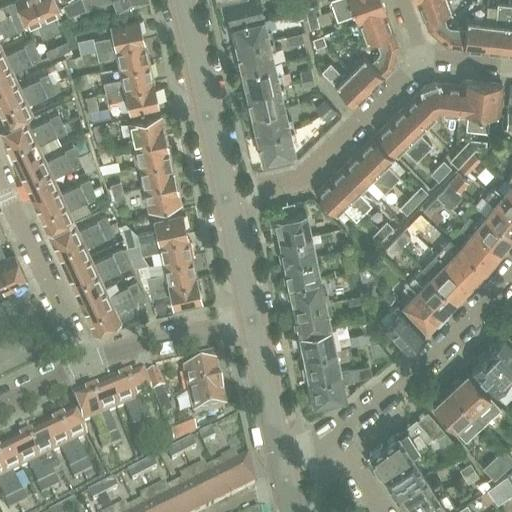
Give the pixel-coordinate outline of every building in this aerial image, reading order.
[(26,24),(34,20),(42,37),(50,34),(35,0),(15,0),(26,24)] [(59,9),(55,0),(35,0),(50,34),(59,30),(51,13),(59,9)] [(62,5),(69,16),(85,9),(91,7),(109,0),(113,0),(116,8),(138,0),(72,0),(63,4),(62,5)] [(261,12),(258,0),(225,0),(229,19),(261,12)] [(329,0),(333,9),(359,0),(329,0)] [(381,0),(359,0),(333,9),(337,19),(355,13),(358,21),(385,12),(381,3),(382,3),(381,0)] [(430,32),(436,37),(437,38),(448,26),(447,25),(442,12),(451,9),(448,0),(442,0),(421,8),(425,19),(430,32)] [(0,27),(19,18),(11,2),(2,6),(6,14),(0,17),(0,27)] [(470,48),(496,51),(501,4),(497,3),(497,6),(486,5),(485,21),(473,20),(470,48)] [(511,52),(511,4),(501,4),(496,51),(511,52)] [(314,5),(304,7),(307,18),(316,16),(314,5)] [(290,20),(302,18),(300,8),(288,11),(290,20)] [(375,37),(379,50),(379,52),(396,56),(398,47),(385,12),(358,21),(365,40),(375,37)] [(310,28),(319,26),(316,16),(307,18),(310,28)] [(231,24),(236,47),(269,40),(263,17),(231,24)] [(0,27),(0,36),(16,29),(23,27),(19,18),(0,27)] [(114,36),(105,38),(104,37),(93,40),(94,41),(78,44),(79,53),(96,50),(143,38),(138,19),(111,25),(114,36)] [(446,46),(470,48),(473,20),(466,20),(465,29),(450,27),(448,26),(437,38),(446,46)] [(288,44),(303,41),(304,41),(302,32),(286,36),(288,44)] [(312,38),(316,47),(326,43),(323,34),(312,38)] [(118,55),(120,66),(147,60),(143,38),(96,50),(98,60),(109,58),(109,57),(118,55)] [(23,44),(24,46),(4,55),(0,46),(0,66),(37,49),(32,40),(23,44)] [(65,40),(55,44),(60,55),(69,51),(65,40)] [(236,47),(241,69),(274,62),(269,40),(236,47)] [(45,48),(48,55),(50,59),(60,55),(55,44),(45,48)] [(31,63),(41,58),(37,49),(0,66),(0,85),(15,79),(11,71),(30,62),(31,63)] [(363,55),(355,63),(375,84),(384,75),(393,67),(396,56),(379,52),(378,54),(370,62),(363,55)] [(66,58),(68,66),(84,62),(82,54),(66,58)] [(123,79),(114,81),(114,79),(103,82),(105,92),(152,81),(147,60),(120,66),(123,79)] [(241,69),(246,91),(279,84),(274,62),(241,69)] [(321,70),(324,72),(334,82),(355,104),(375,84),(355,63),(343,75),(330,62),(321,70)] [(313,76),(311,68),(299,71),(301,79),(313,76)] [(0,85),(0,105),(52,81),(48,73),(38,77),(39,78),(19,87),(15,79),(0,85)] [(315,85),(313,76),(301,79),(303,88),(315,85)] [(462,80),(462,85),(457,113),(457,115),(459,115),(458,123),(466,124),(466,129),(478,130),(482,82),(462,80)] [(0,105),(0,108),(7,123),(30,112),(26,104),(46,95),(46,96),(56,91),(52,81),(0,105)] [(127,97),(130,109),(157,103),(152,81),(105,92),(107,102),(118,100),(118,99),(127,97)] [(462,85),(436,82),(430,84),(439,111),(457,113),(462,85)] [(499,113),(502,83),(482,82),(478,130),(487,131),(489,112),(499,113)] [(246,91),(251,114),(284,107),(279,84),(246,91)] [(424,85),(410,99),(405,104),(425,125),(439,111),(430,84),(424,85)] [(83,97),(86,107),(87,112),(90,111),(92,120),(110,116),(108,107),(96,110),(93,95),(83,97)] [(332,106),(325,98),(316,107),(321,113),(332,106)] [(405,104),(394,116),(391,119),(424,153),(432,145),(419,131),(425,125),(405,104)] [(336,111),(332,106),(321,113),(327,120),(336,111)] [(251,114),(257,137),(290,129),(284,107),(251,114)] [(29,128),(25,119),(1,130),(9,148),(62,123),(58,113),(49,117),(49,119),(29,128)] [(160,114),(129,121),(134,144),(165,137),(160,114)] [(376,133),(396,154),(402,147),(416,161),(424,153),(391,119),(376,133)] [(92,127),(96,141),(105,138),(101,122),(94,124),(92,127)] [(9,148),(17,164),(41,152),(37,144),(55,135),(56,136),(66,132),(62,123),(9,148)] [(295,152),(290,129),(257,137),(262,160),(295,152)] [(372,136),(358,150),(391,184),(399,176),(386,163),(393,156),(372,136)] [(134,144),(139,165),(170,158),(165,137),(134,144)] [(106,139),(96,142),(99,151),(108,148),(109,148),(106,139)] [(469,139),(463,146),(471,153),(475,149),(476,149),(477,140),(469,139)] [(486,141),(477,140),(476,149),(485,150),(486,141)] [(17,164),(24,180),(77,155),(73,145),(64,150),(64,151),(44,160),(41,152),(17,164)] [(471,153),(463,146),(456,153),(464,161),(471,153)] [(113,158),(109,148),(108,148),(99,151),(103,161),(113,158)] [(358,150),(344,164),(364,185),(370,179),(384,191),(391,184),(358,150)] [(471,169),(481,158),(474,152),(463,163),(471,169)] [(457,167),(460,165),(464,161),(456,153),(449,159),(457,167)] [(24,180),(32,196),(56,184),(52,176),(71,167),(72,169),(82,164),(77,155),(24,180)] [(139,165),(143,186),(175,179),(170,158),(139,165)] [(443,159),(440,162),(437,166),(444,173),(451,167),(443,159)] [(344,164),(330,177),(364,211),(371,204),(358,191),(364,185),(344,164)] [(430,173),(438,180),(444,173),(437,166),(430,173)] [(469,182),(458,173),(450,182),(461,192),(469,182)] [(315,192),(336,213),(342,206),(355,219),(364,211),(330,177),(315,192)] [(511,184),(509,182),(504,177),(496,186),(493,184),(488,191),(511,210),(511,184)] [(32,196),(39,212),(92,187),(88,178),(79,182),(79,184),(60,193),(56,184),(32,196)] [(148,208),(180,201),(175,179),(143,186),(148,208)] [(110,184),(113,193),(123,190),(120,181),(110,184)] [(47,229),(71,218),(86,211),(83,202),(87,200),(87,201),(106,194),(101,184),(93,188),(92,187),(39,212),(47,229)] [(436,197),(439,200),(443,203),(444,202),(450,208),(462,196),(448,184),(436,197)] [(427,191),(420,185),(406,200),(413,207),(427,191)] [(113,193),(116,203),(126,200),(123,190),(113,193)] [(491,204),(484,213),(511,236),(511,234),(511,210),(488,191),(483,197),(491,204)] [(443,203),(439,200),(436,197),(423,210),(430,217),(443,203)] [(406,213),(413,207),(406,200),(399,207),(406,213)] [(109,204),(96,210),(100,218),(96,220),(97,221),(77,230),(73,221),(49,233),(57,250),(110,225),(110,224),(118,220),(109,204)] [(275,218),(275,220),(271,223),(273,230),(278,232),(279,241),(311,234),(306,211),(275,218)] [(157,231),(148,233),(148,232),(137,234),(139,244),(186,234),(182,213),(154,219),(157,231)] [(415,217),(407,226),(414,232),(421,223),(423,226),(422,227),(433,236),(439,229),(428,220),(420,213),(415,217)] [(469,216),(464,222),(499,251),(511,236),(484,213),(477,222),(469,216)] [(393,227),(386,220),(379,227),(386,234),(393,227)] [(467,235),(459,243),(458,245),(484,269),(486,268),(499,251),(464,222),(459,229),(467,235)] [(57,250),(64,266),(88,255),(84,246),(103,237),(104,238),(114,233),(110,225),(57,250)] [(378,242),(386,234),(379,227),(371,235),(378,242)] [(403,229),(393,240),(400,247),(410,236),(403,229)] [(319,232),(319,233),(320,239),(332,237),(331,230),(330,230),(328,230),(319,232)] [(279,260),(284,261),(315,255),(312,243),(312,241),(313,241),(320,239),(319,233),(311,235),(311,234),(279,241),(281,249),(278,252),(279,260)] [(161,250),(163,262),(191,255),(186,234),(139,244),(141,254),(152,252),(152,251),(161,250)] [(457,247),(449,239),(435,254),(468,286),(484,269),(458,245),(457,247)] [(393,240),(384,249),(391,256),(400,247),(393,240)] [(6,258),(0,245),(0,267),(9,286),(26,278),(14,253),(6,258)] [(112,252),(112,254),(92,262),(88,255),(64,266),(72,282),(125,257),(121,248),(112,252)] [(421,268),(429,275),(454,300),(468,286),(435,254),(421,268)] [(166,274),(157,275),(157,274),(150,276),(147,264),(137,267),(140,278),(146,277),(148,288),(196,276),(191,255),(163,262),(166,274)] [(320,278),(315,255),(284,261),(286,271),(283,274),(284,282),(288,283),(288,284),(320,278)] [(367,265),(377,275),(387,264),(377,255),(367,265)] [(120,271),(130,266),(125,257),(72,282),(79,298),(103,287),(100,279),(119,270),(120,271)] [(358,270),(356,257),(343,260),(345,273),(358,270)] [(376,275),(367,265),(364,263),(359,269),(362,285),(376,275)] [(0,289),(9,286),(0,267),(0,289)] [(346,274),(349,288),(361,285),(358,271),(346,274)] [(413,275),(408,281),(441,314),(454,300),(429,275),(421,282),(413,275)] [(161,295),(161,294),(170,292),(173,304),(201,298),(196,276),(148,288),(150,297),(161,295)] [(327,292),(323,293),(320,278),(288,284),(289,286),(286,290),(287,297),(292,300),(293,309),(325,302),(329,301),(327,292)] [(127,285),(127,286),(107,295),(103,287),(79,298),(87,314),(140,289),(136,281),(127,285)] [(401,303),(426,329),(441,314),(408,281),(402,287),(410,294),(401,303)] [(135,303),(145,299),(140,289),(87,314),(95,331),(119,320),(115,311),(135,302),(135,303)] [(387,305),(394,298),(386,289),(379,295),(387,305)] [(361,302),(360,294),(348,297),(347,297),(348,305),(361,302)] [(330,326),(327,312),(331,311),(329,301),(325,302),(293,309),(295,318),(293,322),(294,329),(298,331),(298,332),(330,326)] [(383,325),(405,349),(422,333),(401,309),(383,325)] [(335,350),(330,326),(298,332),(299,335),(295,335),(297,347),(301,346),(303,357),(335,350)] [(348,336),(349,339),(350,346),(358,345),(367,343),(365,333),(348,336)] [(511,344),(503,336),(487,352),(511,374),(511,372),(511,344)] [(372,356),(386,354),(378,342),(369,343),(372,356)] [(340,371),(335,350),(303,357),(305,366),(301,367),(303,379),(308,378),(340,372),(340,371)] [(487,352),(471,369),(503,401),(511,392),(511,375),(511,374),(487,352)] [(192,359),(194,369),(184,371),(188,393),(220,386),(215,364),(214,364),(212,355),(192,359)] [(345,396),(342,382),(353,380),(353,379),(359,378),(359,377),(372,375),(370,366),(340,371),(340,372),(308,378),(310,389),(306,390),(309,402),(312,402),(313,403),(330,400),(337,402),(343,397),(344,397),(346,396),(345,396)] [(156,371),(146,375),(153,392),(163,388),(156,371)] [(467,371),(450,388),(472,411),(482,403),(485,406),(493,399),(467,371)] [(150,396),(140,372),(123,379),(144,433),(154,429),(150,419),(148,419),(141,399),(150,396)] [(125,406),(132,426),(131,426),(135,437),(141,453),(149,450),(143,433),(144,433),(123,379),(106,385),(116,409),(125,406)] [(106,385),(90,391),(111,446),(120,442),(116,433),(115,433),(107,413),(116,409),(106,385)] [(224,408),(220,386),(188,393),(193,415),(216,410),(224,408)] [(166,395),(163,388),(153,392),(155,399),(166,395)] [(456,429),(458,431),(466,424),(462,420),(472,411),(450,388),(432,404),(456,429)] [(91,419),(99,439),(98,440),(102,450),(111,446),(90,391),(72,399),(82,423),(91,419)] [(444,431),(427,411),(417,420),(433,438),(444,431)] [(84,437),(73,413),(56,422),(82,474),(91,470),(86,460),(85,461),(76,441),(84,437)] [(178,425),(168,429),(173,441),(195,432),(191,420),(178,425)] [(60,449),(70,468),(68,469),(73,479),(82,474),(56,422),(40,430),(52,453),(60,449)] [(211,429),(198,435),(203,445),(216,438),(211,429)] [(40,430),(24,437),(50,490),(59,486),(54,476),(53,476),(43,457),(52,453),(40,430)] [(369,452),(381,471),(411,452),(398,432),(369,452)] [(440,450),(453,441),(445,432),(433,440),(440,450)] [(28,465),(37,484),(36,485),(41,495),(50,490),(24,437),(8,445),(20,469),(28,465)] [(191,438),(178,445),(183,455),(196,448),(191,438)] [(8,445),(0,449),(0,468),(18,505),(27,501),(22,491),(20,492),(11,473),(20,469),(8,445)] [(178,445),(166,451),(171,461),(183,455),(178,445)] [(381,471),(394,492),(424,473),(411,452),(381,471)] [(253,484),(248,457),(237,461),(234,453),(220,459),(221,462),(214,465),(229,496),(253,484)] [(157,468),(151,458),(140,464),(145,474),(157,468)] [(470,462),(468,463),(459,469),(463,476),(474,469),(470,462)] [(484,469),(495,479),(501,473),(492,463),(484,469)] [(131,481),(145,474),(140,464),(127,472),(131,481)] [(209,506),(229,496),(214,465),(206,469),(204,465),(192,470),(209,506)] [(0,489),(5,499),(3,500),(8,510),(18,505),(0,468),(0,489)] [(479,476),(474,469),(463,476),(468,483),(479,476)] [(181,481),(175,484),(187,511),(197,511),(209,506),(192,470),(179,477),(181,481)] [(394,492),(406,511),(444,488),(439,481),(431,486),(424,473),(394,492)] [(117,489),(112,479),(100,485),(105,495),(117,489)] [(486,480),(482,482),(478,484),(483,491),(490,487),(486,480)] [(163,511),(187,511),(175,484),(166,489),(164,485),(153,490),(163,511)] [(92,502),(105,495),(100,485),(87,492),(92,502)] [(406,511),(447,511),(455,507),(444,488),(406,511)] [(142,501),(138,503),(135,504),(139,511),(163,511),(153,490),(139,496),(142,501)] [(480,495),(485,502),(486,504),(492,500),(485,491),(480,495)] [(72,511),(78,509),(73,499),(61,506),(63,511),(72,511)] [(472,511),(466,503),(452,511),(472,511)]
